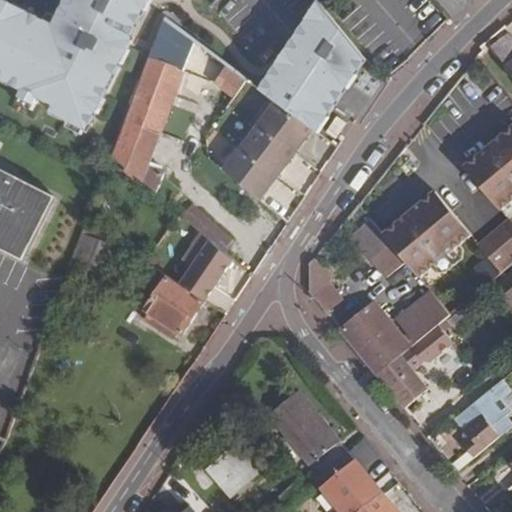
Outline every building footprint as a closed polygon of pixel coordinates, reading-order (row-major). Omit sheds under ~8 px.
[(0,0),(0,79),(24,92),(21,99),(36,106),(39,99),(57,108),(53,115),(90,134),(158,0),(73,0),(57,33),(48,29),(52,22),(8,0),(0,0)] [(275,103),(311,130),(317,133),(367,62),(321,6),(262,93),(275,103)] [(215,107),(224,114),(247,81),(165,21),(126,123),(113,156),(157,193),(165,174),(159,172),(148,168),(150,163),(161,135),(199,148),(215,107)] [(511,37),(509,34),(491,48),(508,68),(507,68),(511,74),(511,37)] [(311,130),(275,103),(227,174),(263,203),(311,130)] [(327,133),(336,140),(346,124),(338,118),(327,133)] [(488,150),(465,169),(501,212),(511,203),(511,130),(495,145),(497,148),(490,153),(488,150)] [(495,145),(488,150),(490,153),(497,148),(495,145)] [(150,163),(148,168),(159,172),(161,167),(150,163)] [(57,198),(0,169),(0,251),(23,264),(57,198)] [(406,217),(383,236),(389,243),(406,263),(419,279),(471,236),(436,193),(413,212),(415,215),(409,220),(406,217)] [(194,206),(183,217),(211,242),(224,254),(234,243),(194,206)] [(413,212),(406,217),(409,220),(415,215),(413,212)] [(511,224),(509,221),(478,247),(502,275),(511,266),(511,224)] [(75,258),(106,269),(115,243),(88,226),(75,258)] [(224,254),(211,242),(181,286),(206,302),(233,261),(224,254)] [(406,263),(389,243),(370,259),(386,279),(406,263)] [(310,266),(310,294),(327,314),(341,301),(328,286),(328,273),(310,266)] [(511,306),(511,273),(496,287),(511,307),(511,306)] [(179,333),(183,336),(206,302),(181,286),(168,277),(146,311),(150,314),(179,333)] [(440,325),(450,317),(431,293),(398,320),(409,335),(403,340),(411,349),(440,325)] [(378,376),(411,349),(403,340),(375,304),(341,331),(378,376)] [(449,321),(458,333),(476,319),(467,306),(449,321)] [(150,314),(145,320),(175,340),(179,333),(150,314)] [(411,349),(378,376),(405,410),(429,390),(413,371),(424,362),(431,363),(455,343),(440,325),(411,349)] [(451,466),(457,473),(501,437),(511,428),(511,423),(506,416),(511,411),(493,388),(465,412),(473,422),(464,429),(470,437),(462,444),(468,452),(451,466)] [(320,477),(349,453),(300,392),(270,416),(320,477)] [(209,473),(231,498),(262,472),(240,447),(209,473)] [(342,511),(361,511),(384,494),(358,463),(324,490),(342,511)] [(279,498),(287,509),(307,491),(298,481),(279,498)] [(398,511),(384,494),(361,511),(398,511)]
